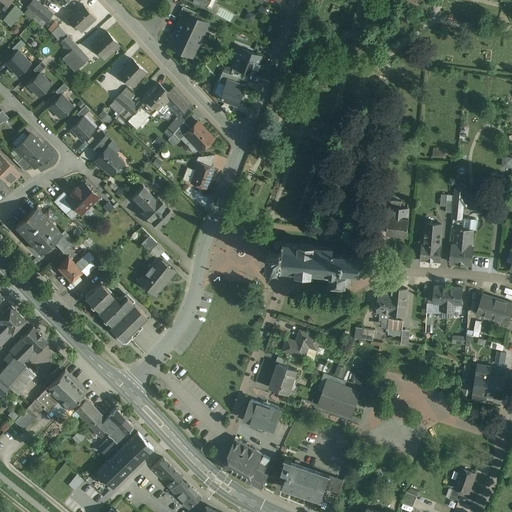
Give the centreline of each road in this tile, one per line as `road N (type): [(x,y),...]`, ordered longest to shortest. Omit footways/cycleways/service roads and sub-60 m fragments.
road 1 (residential): [(150,362),(188,312),(244,143)]
road 2 (residential): [(0,211),(76,160),(0,85)]
road 3 (primary): [(0,261),(124,391)]
road 4 (primary): [(124,391),(252,503)]
road 5 (residential): [(244,143),(298,0)]
road 6 (residential): [(147,40),(244,143)]
road 7 (residential): [(273,310),(229,434)]
road 8 (residential): [(511,282),(386,269)]
